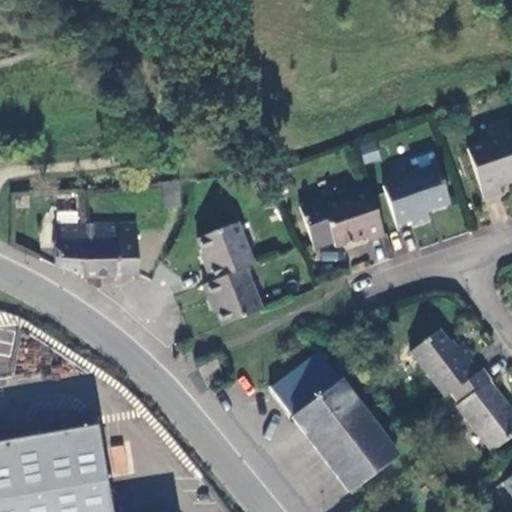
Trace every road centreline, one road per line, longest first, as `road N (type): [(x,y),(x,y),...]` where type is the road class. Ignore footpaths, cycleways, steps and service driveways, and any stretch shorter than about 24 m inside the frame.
road 1 (primary): [(0,277),(54,300),(92,329),(161,393),(259,511)]
road 2 (unknown): [(0,394),(42,387),(83,399),(133,434),(186,511)]
